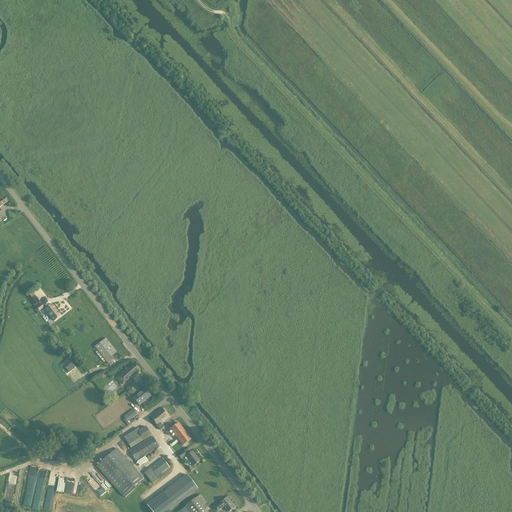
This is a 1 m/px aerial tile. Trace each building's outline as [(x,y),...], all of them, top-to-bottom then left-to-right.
[(0,206),(8,201),(5,196),(0,199),(0,206)] [(54,321),(61,316),(52,305),(45,310),(54,321)] [(106,338),(95,347),(98,350),(95,352),(103,362),(106,360),(109,364),(114,360),(111,356),(117,352),(106,338)] [(66,363),(63,366),(69,373),(75,368),(68,359),(64,362),(66,363)] [(128,367),(116,378),(122,385),(127,380),(128,381),(141,370),(135,363),(129,368),(128,367)] [(106,389),(110,393),(117,387),(114,382),(106,389)] [(138,392),(135,383),(126,386),(130,395),(138,392)] [(139,406),(151,396),(144,388),(133,398),(139,406)] [(162,407),(150,417),(158,427),(161,430),(164,427),(162,424),(169,417),(162,407)] [(134,409),(124,417),(125,419),(124,420),(128,425),(129,424),(128,422),(137,415),(138,415),(134,409)] [(183,446),(191,439),(178,423),(170,429),(183,446)] [(138,428),(124,438),(131,448),(143,440),(144,441),(151,436),(146,426),(139,430),(138,428)] [(168,431),(162,437),(167,443),(173,437),(168,431)] [(136,462),(159,447),(153,437),(130,451),(136,462)] [(179,442),(171,447),(174,452),(182,447),(179,442)] [(61,446),(53,443),(48,460),(56,462),(61,446)] [(143,478),(117,448),(96,467),(123,497),(124,496),(125,498),(134,490),(133,488),(143,478)] [(193,452),(186,457),(194,466),(196,464),(197,464),(200,461),(193,452)] [(151,468),(144,473),(153,484),(159,479),(163,475),(162,473),(169,467),(163,459),(151,468)] [(39,471),(30,470),(23,506),(40,509),(47,471),(39,469),(39,471)] [(174,508),(198,489),(187,475),(163,493),(174,508)] [(56,492),(64,493),(66,481),(58,480),(56,492)] [(15,488),(10,485),(5,494),(10,497),(15,488)] [(51,509),(54,488),(47,487),(46,496),(51,496),(50,501),(45,500),(44,509),(51,509)] [(206,511),(202,506),(206,502),(201,495),(196,499),(196,498),(186,506),(186,507),(181,511),(206,511)] [(221,503),(215,507),(218,511),(224,507),(228,511),(235,507),(227,498),(221,502),(221,503)]
